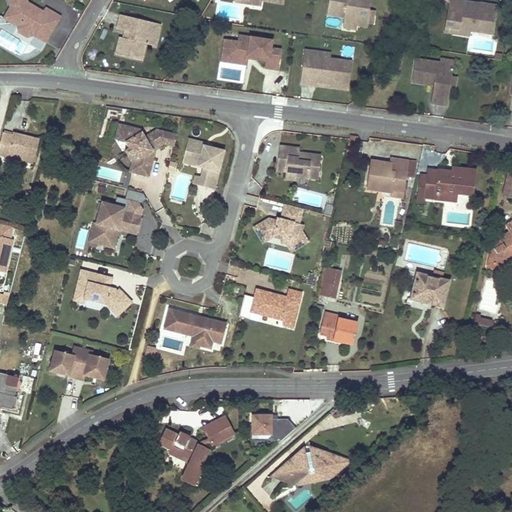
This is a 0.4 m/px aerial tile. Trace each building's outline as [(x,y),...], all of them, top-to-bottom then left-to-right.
[(27,0),(8,0),(11,7),(4,18),(18,27),(20,33),(27,37),(34,36),(46,43),(60,18),(46,9),(44,12),(42,16),(36,13),(38,9),(28,3),(27,0)] [(327,0),(326,14),(343,16),(343,22),(355,24),(366,26),(367,22),(369,8),(370,0),(327,0)] [(491,34),(496,5),(478,2),(477,5),(463,3),(463,0),(444,0),(447,2),(443,31),(449,32),(450,27),(491,34)] [(375,9),(369,8),(367,22),(373,23),(375,9)] [(160,24),(122,16),(119,30),(126,31),(133,33),(131,41),(124,40),(121,39),(117,56),(142,61),(146,45),(155,47),(160,24)] [(133,33),(126,31),(124,40),(131,41),(133,33)] [(272,46),(273,39),(240,33),(239,39),(226,37),(223,52),(248,56),(249,51),(254,52),(254,54),(268,57),(267,59),(266,66),(279,68),(282,48),(272,46)] [(349,89),(353,60),(332,57),(312,55),(312,50),(306,49),(302,83),(317,85),(318,82),(332,83),(331,87),(349,89)] [(247,63),(248,56),(223,52),(222,59),(247,63)] [(437,63),(416,59),(413,83),(433,86),(430,102),(447,104),(449,89),(452,74),(453,65),(437,63)] [(452,74),(449,89),(457,90),(459,75),(452,74)] [(123,140),(127,125),(119,123),(115,138),(123,140)] [(149,176),(155,153),(153,150),(157,148),(165,143),(156,129),(145,135),(141,128),(127,125),(123,140),(126,141),(130,147),(137,159),(133,172),(149,176)] [(174,145),(177,134),(156,129),(165,143),(174,145)] [(12,134),(2,132),(0,141),(0,155),(34,163),(39,138),(13,133),(12,134)] [(214,189),(224,150),(211,147),(203,145),(204,143),(188,139),(183,157),(199,160),(197,166),(203,168),(200,177),(198,185),(214,189)] [(53,163),(67,167),(80,170),(86,149),(59,142),(53,163)] [(318,178),(320,155),(298,152),(299,148),(279,146),(278,155),(282,156),(281,160),(277,160),(276,170),(285,171),(295,172),(295,176),(318,178)] [(137,159),(130,147),(125,150),(132,161),(130,171),(133,172),(137,159)] [(197,166),(199,160),(183,157),(182,162),(197,166)] [(367,188),(378,190),(379,187),(391,188),(403,190),(405,176),(411,177),(414,161),(390,158),(390,163),(371,160),(367,188)] [(175,171),(177,164),(170,162),(168,170),(175,171)] [(452,171),(428,168),(428,174),(420,173),(417,201),(424,202),(424,197),(455,201),(457,188),(472,189),(475,170),(452,167),(452,171)] [(295,176),(295,172),(285,171),(284,179),(295,180),(295,176)] [(144,203),(145,195),(128,191),(126,199),(144,203)] [(143,218),(141,218),(143,211),(139,204),(129,201),(127,209),(122,208),(102,203),(99,212),(97,211),(94,222),(101,224),(96,242),(115,247),(120,229),(135,233),(139,234),(143,218)] [(266,235),(272,236),(281,238),(288,240),(293,250),(307,241),(301,231),(302,225),(298,224),(302,209),(284,204),(280,219),(280,221),(276,220),(268,218),(260,223),(266,235)] [(96,242),(101,224),(94,222),(90,240),(96,242)] [(266,235),(260,223),(253,227),(262,242),(272,236),(266,235)] [(14,230),(0,226),(0,282),(3,283),(14,230)] [(510,271),(511,260),(511,229),(511,231),(502,236),(503,238),(492,246),(495,251),(491,266),(510,271)] [(288,240),(281,238),(280,242),(285,244),(290,251),(293,250),(288,240)] [(325,267),(318,293),(335,297),(341,271),(325,267)] [(85,291),(83,298),(104,303),(116,316),(130,302),(118,289),(116,291),(114,289),(109,287),(94,283),(97,274),(80,269),(75,288),(85,291)] [(449,280),(417,272),(411,298),(443,306),(449,280)] [(111,278),(97,274),(94,283),(109,287),(111,278)] [(85,291),(75,288),(72,299),(76,300),(82,302),(83,298),(85,291)] [(255,290),(250,313),(260,315),(283,321),(282,325),(293,328),(301,293),(288,290),(286,298),(279,296),(278,298),(274,297),(275,295),(255,290)] [(0,304),(8,305),(9,294),(0,293),(0,304)] [(226,323),(169,308),(164,329),(193,336),(200,338),(199,345),(210,348),(212,341),(221,344),(226,323)] [(340,316),(326,312),(322,328),(329,330),(328,336),(351,342),(355,323),(339,319),(340,316)] [(475,315),(475,326),(492,327),(493,317),(475,315)] [(200,338),(193,336),(190,346),(198,348),(199,345),(200,338)] [(103,379),(108,360),(91,355),(92,352),(83,349),(74,347),(72,355),(55,351),(50,370),(56,372),(57,370),(68,373),(68,375),(68,376),(76,378),(84,380),(85,375),(86,373),(98,376),(97,378),(103,379)] [(155,360),(156,347),(146,347),(145,359),(155,360)] [(14,396),(19,376),(0,371),(0,408),(1,408),(2,405),(14,408),(17,397),(14,396)] [(224,416),(202,427),(204,431),(225,420),(224,416)] [(271,416),(252,416),(252,435),(271,435),(272,436),(279,443),(296,429),(288,420),(271,420),(271,416)] [(204,431),(211,445),(233,434),(225,420),(204,431)] [(191,483),(208,451),(189,441),(191,438),(180,433),(178,436),(167,430),(159,443),(172,450),(174,447),(183,452),(181,454),(191,459),(181,479),(191,483)] [(183,452),(174,447),(172,450),(171,454),(180,458),(181,454),(183,452)] [(282,467),(285,482),(292,486),(295,484),(307,472),(313,471),(330,476),(331,477),(338,471),(335,456),(319,450),(309,452),(304,453),(296,454),(292,457),(282,467)] [(349,461),(335,456),(338,471),(349,461)] [(271,476),(285,482),(282,467),(271,476)] [(307,472),(295,484),(299,484),(303,484),(313,482),(324,479),(330,476),(313,471),(307,472)]
